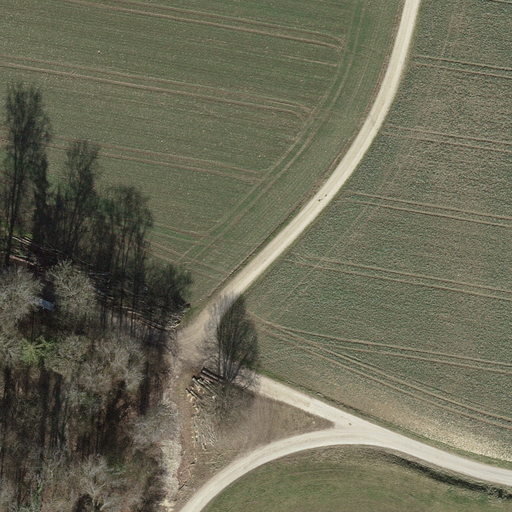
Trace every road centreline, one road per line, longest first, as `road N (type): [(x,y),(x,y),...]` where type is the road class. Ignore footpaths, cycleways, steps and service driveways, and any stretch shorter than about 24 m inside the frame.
road 1 (track): [(414,0),(388,95),(346,170),(177,346)]
road 2 (track): [(384,436),(0,272)]
road 3 (track): [(384,436),(285,444),(237,466),(190,511)]
road 4 (track): [(177,346),(167,511)]
road 5 (track): [(511,478),(384,436)]
